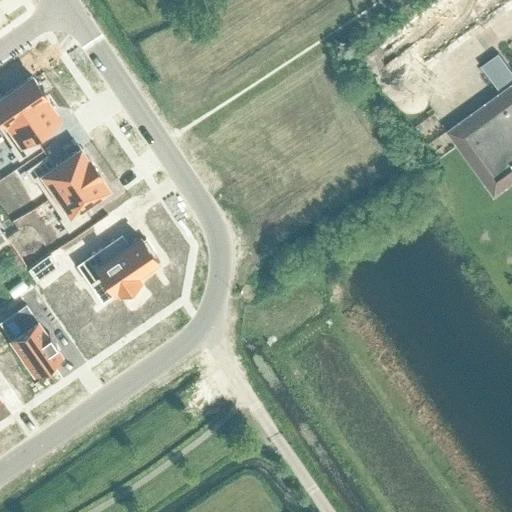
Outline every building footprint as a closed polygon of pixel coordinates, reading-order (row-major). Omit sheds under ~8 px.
[(453,0),(407,34),(424,58),(504,0),(453,0)] [(0,123),(42,94),(44,93),(41,89),(42,89),(41,87),(40,88),(34,79),(35,78),(34,76),(33,77),(30,74),(0,94),(0,93),(0,123)] [(511,91),(458,130),(496,182),(511,170),(511,91)] [(42,94),(0,123),(0,126),(11,143),(9,145),(17,156),(38,142),(31,132),(56,114),(42,94)] [(25,167),(33,179),(35,177),(48,196),(93,165),(88,157),(86,158),(78,146),(53,163),(46,153),(25,167)] [(93,165),(48,196),(61,215),(59,216),(67,228),(88,213),(80,203),(105,186),(97,174),(99,173),(93,165)] [(124,244),(117,234),(75,262),(89,282),(102,273),(112,287),(115,285),(118,289),(138,275),(135,271),(155,258),(152,253),(155,251),(145,236),(141,238),(138,234),(124,244)] [(49,252),(27,267),(35,279),(57,263),(49,252)] [(24,325),(10,335),(33,368),(58,350),(52,341),(54,339),(47,329),(45,331),(25,301),(13,309),(24,325)]
